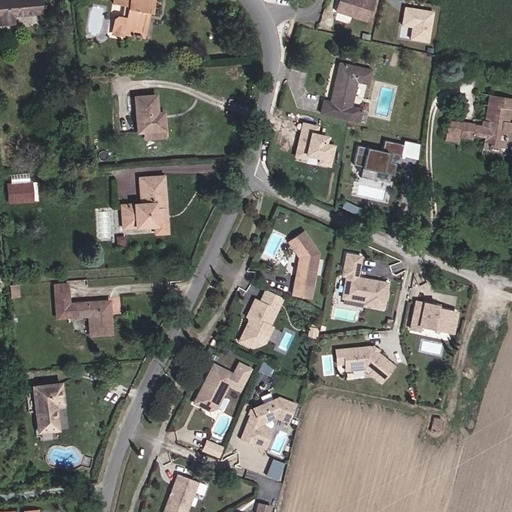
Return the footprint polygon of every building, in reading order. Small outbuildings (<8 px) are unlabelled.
[(13,16),(40,14),(38,0),(0,0),(0,24),(14,23),(13,16)] [(113,0),(113,2),(123,4),(121,18),(117,18),(115,20),(113,29),(133,32),(132,37),(143,39),(147,16),(144,16),(145,11),(148,11),(150,12),(151,6),(148,5),(148,0),(113,0)] [(368,21),(374,1),(372,0),(337,0),(334,11),(368,21)] [(429,42),(435,10),(405,5),(401,25),(412,27),(410,38),(429,42)] [(133,32),(113,29),(112,34),(132,37),(133,32)] [(367,84),(370,71),(339,64),(337,74),(337,73),(330,102),(323,101),(320,113),(358,122),(361,109),(350,107),(356,81),(367,84)] [(155,95),(134,97),(137,132),(143,132),(163,130),(164,130),(163,118),(157,119),(155,95)] [(511,122),(508,122),(510,109),(511,109),(511,98),(490,95),(486,121),(485,121),(484,126),(461,123),(459,136),(473,139),(473,136),(484,138),(483,141),(492,142),(492,145),(504,147),(506,131),(511,131),(511,123),(511,122)] [(459,136),(461,123),(449,121),(446,140),(458,142),(459,136)] [(317,127),(302,124),(299,139),(301,140),(299,144),(298,144),(295,156),(304,159),(305,155),(320,158),(318,163),(329,166),(333,146),(324,144),(325,137),(315,135),(317,127)] [(163,137),(163,130),(143,132),(143,139),(163,137)] [(402,144),(384,140),(381,151),(357,146),(353,164),(362,166),(360,177),(373,180),(375,171),(393,175),(395,163),(390,162),(392,154),(400,156),(402,144)] [(140,204),(126,205),(127,228),(154,226),(154,234),(167,233),(166,221),(163,222),(162,214),(166,213),(163,176),(138,178),(140,197),(146,197),(146,204),(140,204)] [(31,184),(9,187),(10,204),(33,202),(31,184)] [(318,253),(302,231),(287,242),(297,256),(299,255),(300,258),(300,261),(297,261),(291,294),(310,298),(318,253)] [(360,256),(345,254),(341,276),(345,277),(341,298),(364,302),(363,305),(383,308),(384,299),(386,298),(387,293),(386,292),(387,283),(377,281),(376,285),(364,283),(364,279),(356,278),(360,256)] [(68,296),(67,284),(53,285),(54,297),(68,296)] [(10,285),(11,298),(18,297),(17,285),(10,285)] [(68,296),(54,297),(56,318),(69,317),(68,304),(68,296)] [(271,308),(274,303),(263,297),(260,303),(271,308)] [(247,316),(250,318),(238,341),(249,346),(253,337),(258,336),(265,339),(271,328),(268,327),(279,305),(274,303),(271,308),(260,303),(255,300),(247,316)] [(106,301),(73,303),(74,317),(87,316),(89,335),(111,334),(110,315),(108,316),(106,301)] [(415,304),(410,329),(418,331),(419,326),(445,331),(446,325),(451,326),(454,312),(438,309),(434,308),(434,306),(426,304),(422,303),(421,305),(415,304)] [(265,339),(258,336),(253,337),(249,346),(252,348),(263,343),(265,339)] [(369,347),(335,351),(337,364),(345,363),(345,370),(363,368),(381,382),(393,366),(375,352),(373,352),(371,350),(371,349),(369,347)] [(232,374),(213,365),(195,401),(199,403),(201,407),(209,410),(216,408),(228,384),(239,389),(249,368),(238,363),(232,374)] [(60,383),(32,387),(37,433),(58,430),(55,405),(63,404),(60,383)] [(277,397),(252,410),(240,440),(264,450),(270,434),(268,429),(262,427),(264,421),(273,416),(287,421),(294,404),(277,397)] [(206,439),(202,450),(219,457),(224,445),(206,439)] [(277,481),(284,464),(273,459),(266,477),(277,481)] [(177,475),(163,511),(186,511),(197,482),(177,475)]
